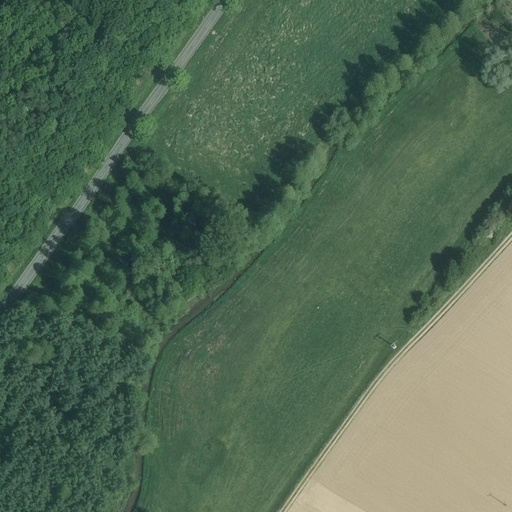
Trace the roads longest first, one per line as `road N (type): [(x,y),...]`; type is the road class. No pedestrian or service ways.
road 1 (secondary): [(0,320),(227,0)]
road 2 (track): [(283,511),(386,369),(511,236)]
